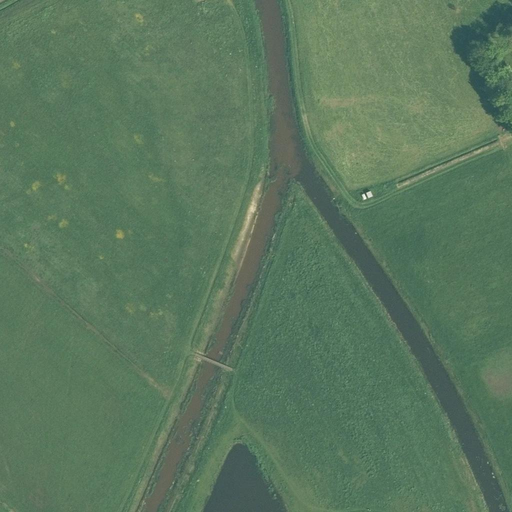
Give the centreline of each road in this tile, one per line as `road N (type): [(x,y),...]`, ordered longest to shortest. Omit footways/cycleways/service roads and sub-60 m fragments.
road 1 (track): [(238,374),(296,207),(304,205),(418,381),(478,511)]
road 2 (track): [(185,349),(250,162),(239,0)]
road 3 (track): [(185,349),(119,511)]
road 4 (track): [(178,511),(227,400)]
